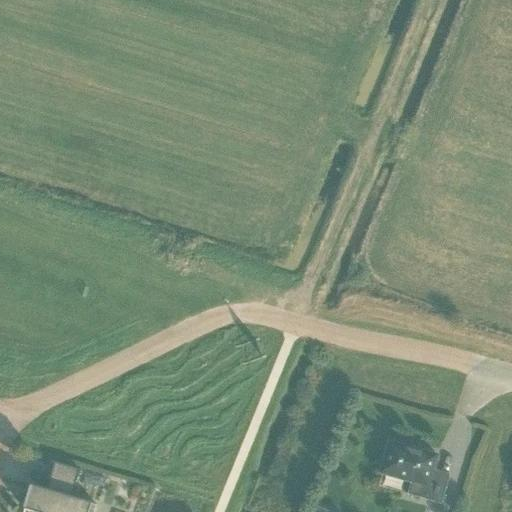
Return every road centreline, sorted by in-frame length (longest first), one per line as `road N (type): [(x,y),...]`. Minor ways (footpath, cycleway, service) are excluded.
road 1 (track): [(299,313),(427,0)]
road 2 (unclassified): [(227,288),(318,55),(317,20)]
road 3 (residential): [(0,264),(56,243),(90,246),(227,288)]
road 4 (unclassified): [(511,373),(299,313)]
